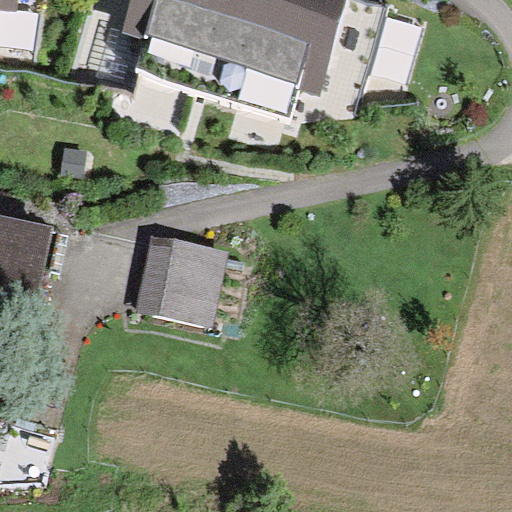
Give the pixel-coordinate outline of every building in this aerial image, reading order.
[(0,0),(0,40),(6,41),(10,0),(0,0)] [(109,64),(129,0),(10,0),(6,41),(109,64)] [(129,0),(109,64),(270,115),(282,83),(305,91),(333,0),(129,0)] [(393,21),(380,77),(414,85),(428,29),(393,21)] [(53,237),(0,225),(0,342),(28,348),(53,237)] [(218,254),(152,241),(137,314),(203,327),(218,254)]
